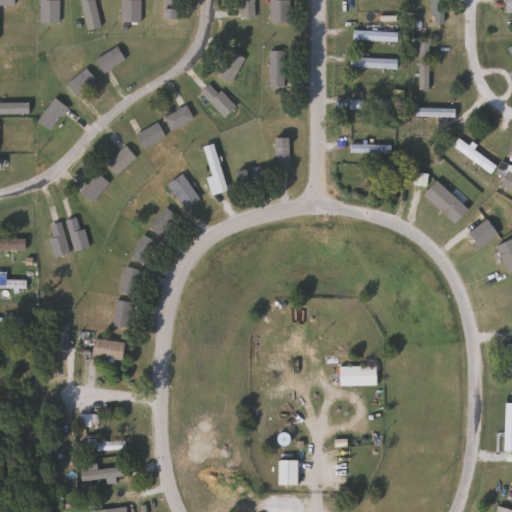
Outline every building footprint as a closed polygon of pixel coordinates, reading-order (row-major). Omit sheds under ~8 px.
[(57,0),(57,22),(37,22),(37,0),(57,0)] [(77,0),(91,0),(98,27),(84,30),(77,0)] [(137,0),(137,22),(118,22),(118,0),(137,0)] [(252,0),(252,17),(236,17),(236,0),(252,0)] [(287,0),(287,22),(268,22),(268,0),(287,0)] [(441,0),(441,22),(428,22),(428,0),(441,0)] [(511,13),(503,13),(503,0),(511,0),(511,13)] [(174,18),(161,17),(162,9),(174,10),(174,18)] [(395,31),(395,42),(350,42),(350,31),(395,31)] [(426,90),(416,90),(416,43),(426,43),(426,90)] [(122,61),(100,72),(93,58),(115,47),(122,61)] [(229,83),(214,76),(227,50),(242,58),(229,83)] [(266,86),(266,50),(283,50),(283,86),(266,86)] [(394,68),(348,68),(348,58),(394,58),(394,68)] [(64,85),(82,67),(93,78),(75,96),(64,85)] [(197,93),(208,82),(233,108),(223,118),(197,93)] [(65,108),(47,130),(34,120),(53,98),(65,108)] [(389,100),(389,110),(346,110),(346,100),(389,100)] [(161,118),(182,105),(190,118),(169,131),(161,118)] [(132,135),(154,122),(163,136),(141,149),(132,135)] [(286,138),(286,169),(272,169),(272,138),(286,138)] [(494,165),(489,173),(449,147),(455,139),(494,165)] [(387,154),(347,153),(347,144),(387,144),(387,154)] [(201,148),(210,145),(224,189),(215,192),(201,148)] [(103,164),(122,146),(133,157),(115,175),(103,164)] [(261,181),(237,186),(234,171),(258,166),(261,181)] [(511,173),(511,191),(497,186),(504,170),(511,173)] [(78,192),(94,172),(106,182),(90,202),(78,192)] [(197,199),(182,209),(165,183),(179,174),(197,199)] [(175,219),(157,236),(146,224),(164,207),(175,219)] [(84,248),(69,250),(64,219),(78,216),(84,248)] [(45,225),(59,221),(66,253),(53,256),(45,225)] [(156,244),(143,265),(128,255),(140,234),(156,244)] [(22,250),(0,250),(0,238),(22,238),(22,250)] [(115,289),(124,265),(141,271),(132,295),(115,289)] [(0,271),(3,271),(3,279),(23,279),(23,288),(0,288),(0,271)] [(126,327),(110,325),(112,300),(129,301),(126,327)] [(59,311),(59,342),(67,342),(67,311),(59,311)] [(0,317),(27,317),(27,327),(0,327),(0,317)] [(88,355),(93,337),(122,344),(118,362),(88,355)] [(511,380),(503,380),(503,343),(511,343),(511,380)] [(373,366),(373,386),(336,386),(336,366),(373,366)] [(96,414),(95,426),(76,426),(76,414),(96,414)] [(0,442),(0,432),(15,432),(15,442),(0,442)] [(93,436),(93,440),(122,440),(122,450),(84,450),(84,436),(93,436)] [(53,437),(53,484),(43,484),(43,437),(53,437)] [(275,484),(275,460),(294,460),(294,484),(275,484)]
